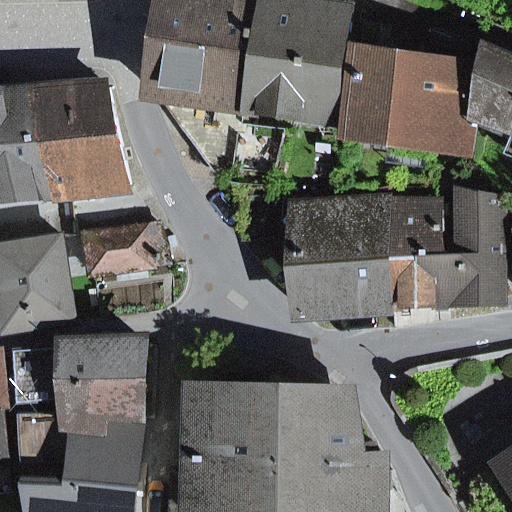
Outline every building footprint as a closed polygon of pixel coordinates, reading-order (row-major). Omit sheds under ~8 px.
[(171,0),(158,95),(161,96),(246,108),(264,0),(171,0)] [(302,120),(340,124),(355,9),(332,0),(320,0),(319,8),(269,0),(264,0),(246,108),(303,115),(302,120)] [(433,145),(471,151),(474,123),(475,113),(480,115),(481,110),(498,54),(489,50),(486,69),(365,49),(354,127),(392,132),(433,138),(434,138),(433,145)] [(511,59),(498,54),(481,110),(480,115),(475,113),(474,123),(511,138),(511,59)] [(33,94),(53,193),(133,185),(111,89),(33,94)] [(0,198),(53,193),(33,94),(2,96),(0,95),(0,198)] [(246,108),(161,96),(223,183),(273,188),(286,132),(244,124),(246,108)] [(388,162),(429,168),(433,138),(392,132),(388,162)] [(247,240),(301,243),(304,312),(394,309),(390,212),(373,212),(372,199),(304,203),(305,214),(299,214),(298,193),(244,187),(247,240)] [(460,190),(461,253),(449,253),(451,306),(507,304),(507,201),(460,190)] [(445,202),(390,202),(390,212),(394,309),(451,306),(449,253),(436,253),(436,231),(447,231),(445,202)] [(90,236),(95,274),(172,264),(163,226),(90,236)] [(0,314),(6,314),(9,333),(77,322),(64,238),(0,248),(0,274),(1,279),(0,278),(0,314)] [(73,399),(74,413),(76,432),(109,436),(111,415),(144,419),(147,343),(70,345),(71,348),(73,399)] [(73,399),(71,348),(21,353),(24,402),(73,399)] [(199,386),(197,471),(196,511),(289,511),(293,388),(199,386)] [(382,511),(384,469),(377,444),(359,447),(354,409),(328,389),(293,388),(289,511),(382,511)] [(0,409),(0,467),(13,465),(7,408),(0,409)] [(76,461),(76,432),(74,413),(23,415),(25,462),(76,461)] [(109,436),(76,432),(76,461),(78,461),(77,493),(57,493),(35,492),(37,511),(136,511),(143,451),(144,419),(111,415),(109,436)] [(57,493),(77,493),(78,461),(76,461),(25,462),(26,482),(57,483),(57,493)] [(196,511),(197,471),(176,470),(174,511),(196,511)]
